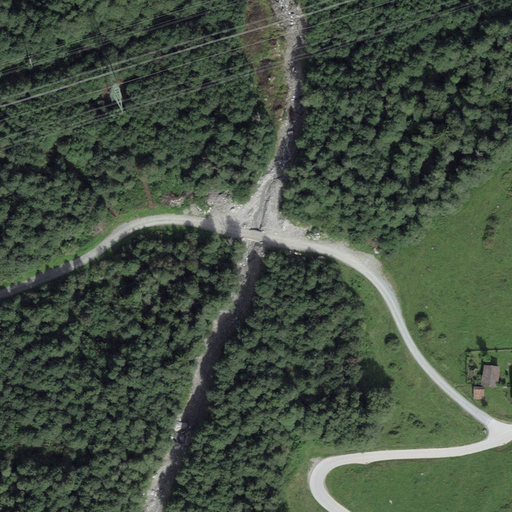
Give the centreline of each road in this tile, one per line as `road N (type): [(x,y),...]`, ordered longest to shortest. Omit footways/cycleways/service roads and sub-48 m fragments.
road 1 (track): [(0,295),(157,219),(359,258),(385,281),(397,323),(436,379),(508,435)]
road 2 (unclassified): [(508,435),(472,449),(333,462),(319,472),(317,488),(340,511)]
